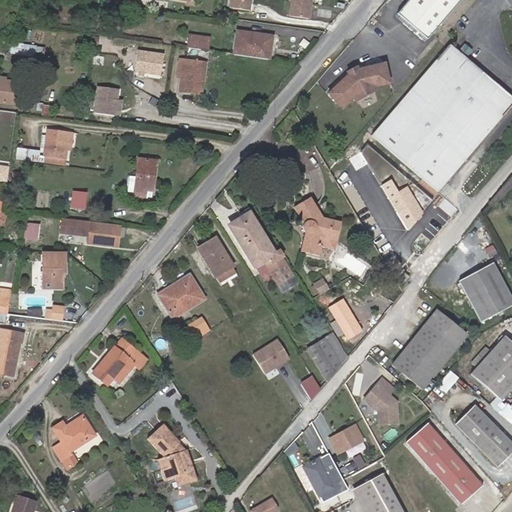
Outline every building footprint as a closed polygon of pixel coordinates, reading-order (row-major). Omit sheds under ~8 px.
[(250,0),(230,0),(229,8),(249,11),(250,0)] [(290,0),(288,16),(308,19),(310,0),(290,0)] [(427,39),(460,0),(408,0),(397,13),(427,39)] [(268,59),(272,36),(237,32),(234,55),(268,59)] [(207,51),(209,38),(189,35),(187,48),(207,51)] [(43,49),(35,48),(35,46),(12,43),(11,53),(34,56),(34,55),(42,56),(43,49)] [(472,50),(464,43),(457,51),(465,59),(472,50)] [(438,192),(511,104),(511,97),(465,59),(457,51),(449,44),(371,135),(438,192)] [(160,76),(163,54),(137,51),(134,72),(138,73),(143,74),(160,76)] [(200,79),(203,62),(179,59),(177,77),(181,77),(179,91),(201,94),(203,80),(200,79)] [(388,83),(384,63),(357,69),(352,71),(348,75),(328,94),(342,108),(352,99),(354,101),(376,90),(375,86),(388,83)] [(510,91),(511,88),(511,77),(510,76),(503,85),(510,91)] [(0,102),(14,104),(17,82),(5,81),(5,78),(0,77),(0,102)] [(117,100),(118,89),(97,86),(94,113),(115,116),(117,100)] [(66,150),(68,133),(47,130),(44,152),(44,155),(65,158),(66,150)] [(65,158),(44,155),(44,152),(17,149),(17,159),(64,165),(65,158)] [(152,191),(156,161),(137,158),(135,176),(134,192),(133,196),(145,197),(146,190),(152,191)] [(0,166),(0,180),(6,182),(8,168),(0,166)] [(18,188),(20,173),(12,171),(11,187),(18,188)] [(134,192),(135,176),(129,175),(127,191),(134,192)] [(84,208),(85,194),(75,193),(73,207),(84,208)] [(336,242),(340,222),(322,218),(309,197),(293,207),(303,223),(303,224),(302,225),(302,226),(302,227),(302,228),(302,229),(303,230),(303,231),(304,232),(305,233),(300,252),(319,256),(321,247),(317,246),(319,238),(336,242)] [(272,254),(248,214),(230,225),(255,267),(263,262),(268,258),(271,263),(282,257),(279,250),(272,254)] [(119,225),(67,218),(65,234),(88,237),(87,243),(117,246),(119,225)] [(39,234),(40,223),(39,223),(27,221),(27,222),(26,232),(39,234)] [(232,267),(214,237),(197,248),(215,277),(232,267)] [(334,250),(336,242),(319,238),(317,246),(321,247),(334,250)] [(63,274),(63,264),(65,264),(65,253),(42,253),(42,289),(64,289),(63,274)] [(298,283),(282,257),(271,263),(268,258),(263,262),(282,293),(298,283)] [(511,305),(511,299),(492,262),(458,281),(480,322),(511,305)] [(402,284),(409,277),(405,273),(399,280),(402,284)] [(192,279),(189,274),(167,288),(170,292),(192,279)] [(172,319),(204,299),(192,279),(170,292),(167,288),(161,292),(172,310),(168,313),(172,319)] [(328,288),(323,279),(313,284),(319,294),(328,288)] [(0,298),(10,300),(12,289),(0,287),(0,298)] [(172,310),(161,292),(157,295),(168,313),(172,310)] [(0,313),(7,314),(10,300),(0,298),(0,313)] [(64,319),(65,306),(46,304),(45,318),(64,319)] [(357,324),(346,306),(332,314),(343,333),(357,324)] [(452,352),(466,334),(436,310),(391,365),(421,390),(446,360),(452,352)] [(193,340),(208,331),(200,317),(185,327),(193,340)] [(347,338),(360,330),(357,324),(343,333),(347,338)] [(0,373),(13,376),(19,342),(21,342),(23,334),(0,329),(0,373)] [(346,358),(332,334),(325,338),(341,365),(346,358)] [(511,386),(511,343),(504,336),(491,351),(477,367),(470,374),(499,401),(511,386)] [(134,361),(140,354),(120,337),(91,373),(107,387),(113,380),(131,358),(134,361)] [(341,365),(325,338),(307,349),(326,381),(341,365)] [(252,355),(264,374),(289,358),(277,339),(252,355)] [(477,367),(491,351),(487,348),(473,364),(477,367)] [(459,358),(452,352),(446,360),(452,365),(459,358)] [(119,385),(134,366),(139,370),(148,360),(140,354),(134,361),(131,358),(113,380),(119,385)] [(446,391),(459,377),(452,370),(439,385),(446,391)] [(320,389),(312,377),(301,384),(310,399),(320,389)] [(381,379),(364,399),(377,411),(378,424),(397,422),(396,401),(389,395),(393,389),(381,379)] [(511,451),(511,444),(473,406),(455,424),(497,467),(511,451)] [(95,436),(82,416),(65,427),(61,422),(52,428),(62,442),(53,448),(61,460),(69,455),(68,453),(70,452),(95,436)] [(482,485),(427,423),(406,442),(423,462),(435,476),(460,504),(482,485)] [(178,443),(179,442),(163,424),(146,439),(164,458),(167,467),(161,470),(164,480),(174,477),(184,473),(183,471),(193,468),(186,450),(185,450),(183,451),(176,444),(178,443)] [(361,438),(354,425),(329,439),(337,454),(343,450),(342,448),(361,438)] [(343,450),(362,440),(361,438),(342,448),(343,450)] [(185,450),(178,443),(176,444),(183,451),(185,450)] [(77,463),(70,452),(68,453),(69,455),(61,460),(67,469),(77,463)] [(167,467),(164,458),(157,460),(161,470),(167,467)] [(320,462),(305,470),(320,498),(335,491),(320,462)] [(197,480),(193,468),(183,471),(184,473),(174,477),(177,487),(197,480)] [(402,511),(382,474),(356,487),(369,511),(402,511)] [(32,511),(36,502),(17,496),(11,511),(32,511)] [(271,511),(277,509),(271,498),(250,511),(271,511)]
